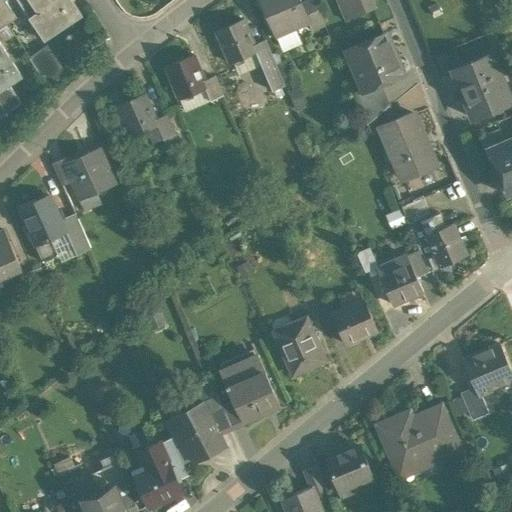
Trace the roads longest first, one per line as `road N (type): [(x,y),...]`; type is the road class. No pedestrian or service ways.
road 1 (residential): [(507,266),(209,511)]
road 2 (residential): [(507,266),(401,0)]
road 3 (residential): [(140,46),(0,179)]
